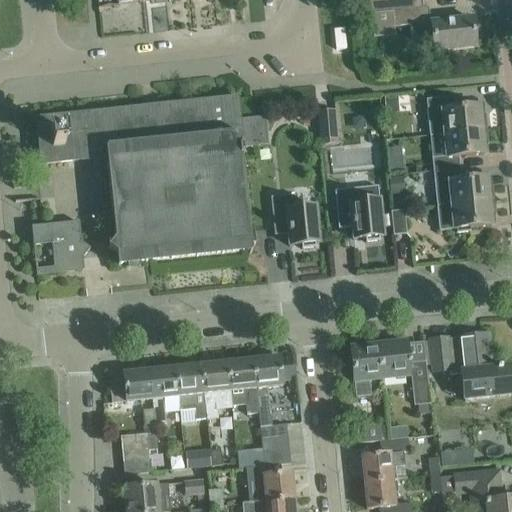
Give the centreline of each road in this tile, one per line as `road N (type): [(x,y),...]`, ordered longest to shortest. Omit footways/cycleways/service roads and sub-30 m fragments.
road 1 (residential): [(47,65),(268,42),(293,31),(304,0)]
road 2 (residential): [(78,338),(311,313)]
road 3 (residential): [(311,313),(511,292)]
road 4 (residential): [(311,313),(332,511)]
road 5 (residential): [(81,511),(78,338)]
